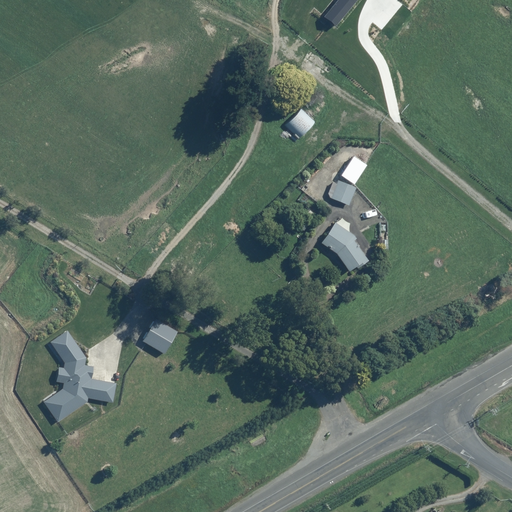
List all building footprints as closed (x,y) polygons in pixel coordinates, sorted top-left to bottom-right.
[(303,110),(286,126),(299,140),(316,124),(303,110)] [(354,158),(341,177),(353,185),(366,166),(354,158)] [(356,189),(336,181),(329,198),(349,206),(356,189)] [(335,224),(321,244),(337,256),(348,272),(355,268),(356,270),(368,263),(355,242),(349,233),(350,225),(342,219),(335,224)] [(191,236),(184,243),(189,247),(196,240),(191,236)] [(154,320),(142,342),(165,354),(176,331),(154,320)] [(112,404),(116,384),(91,380),(93,368),(87,367),(85,365),(88,361),(85,355),(69,332),(51,344),(64,363),(63,369),(59,369),(58,383),(64,383),(63,391),(45,403),(57,423),(88,400),(112,404)]
